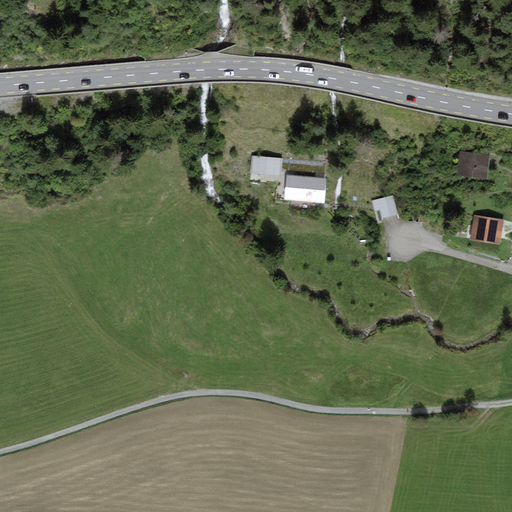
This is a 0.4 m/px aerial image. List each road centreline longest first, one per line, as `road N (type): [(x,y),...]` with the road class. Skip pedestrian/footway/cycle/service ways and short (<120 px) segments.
road 1 (track): [(0,453),(177,400),(239,394),(317,410),(511,401)]
road 2 (primary): [(511,113),(294,71),(204,69),(0,86)]
